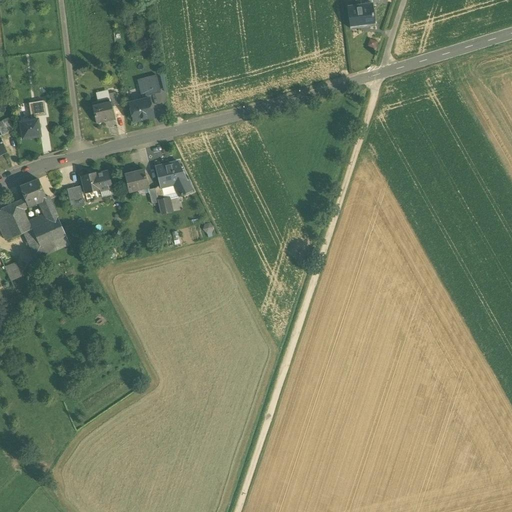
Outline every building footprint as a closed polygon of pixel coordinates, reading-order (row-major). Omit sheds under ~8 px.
[(361,5),(347,7),(350,29),(374,26),(371,4),(361,5)] [(156,76),(138,81),(142,97),(147,96),(160,93),(156,76)] [(138,81),(124,84),(129,104),(148,99),(147,96),(142,97),(138,81)] [(118,105),(115,93),(108,94),(110,102),(111,107),(118,105)] [(148,99),(129,104),(133,121),(152,117),(148,99)] [(29,104),(31,121),(38,120),(37,117),(46,115),(43,101),(29,104)] [(110,102),(92,106),(96,124),(114,120),(111,107),(110,102)] [(31,121),(20,122),(23,139),(40,136),(38,120),(31,121)] [(191,191),(178,163),(169,165),(170,166),(165,167),(165,165),(155,167),(159,185),(174,182),(179,192),(181,196),(191,191)] [(137,172),(124,175),(129,193),(137,191),(136,187),(147,185),(143,170),(137,171),(137,172)] [(108,172),(96,174),(100,190),(99,190),(100,192),(105,191),(112,189),(108,172)] [(96,173),(81,176),(85,194),(99,190),(100,190),(96,174),(96,173)] [(38,179),(20,186),(25,199),(28,205),(40,200),(45,198),(45,197),(38,179)] [(174,182),(159,185),(160,188),(161,188),(163,196),(179,192),(174,182)] [(147,185),(136,187),(137,191),(138,195),(148,192),(148,190),(147,188),(147,185)] [(80,186),(67,189),(70,201),(80,198),(82,198),(80,186)] [(163,196),(161,188),(160,188),(155,190),(158,202),(159,207),(165,206),(163,196)] [(112,189),(105,191),(105,194),(106,198),(116,196),(115,189),(112,189)] [(154,189),(148,190),(148,192),(151,204),(158,202),(155,190),(154,189)] [(57,217),(47,196),(45,197),(45,198),(40,200),(49,221),(57,217)] [(80,198),(70,201),(72,208),(82,206),(80,198)] [(25,199),(0,210),(13,238),(25,233),(30,230),(20,208),(28,205),(25,199)] [(0,210),(0,227),(6,241),(13,238),(0,210)] [(49,221),(32,228),(32,229),(40,247),(65,235),(57,217),(49,221)] [(30,230),(25,233),(33,250),(40,247),(32,229),(30,230)] [(40,247),(33,250),(37,259),(69,244),(65,235),(40,247)] [(15,263),(5,267),(7,273),(18,269),(15,263)] [(18,269),(7,273),(11,281),(21,276),(18,269)]
